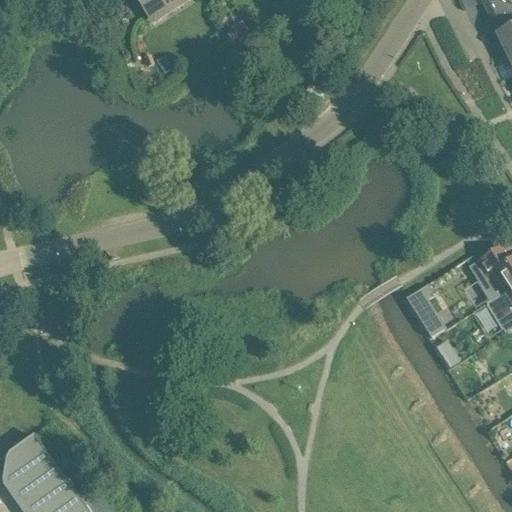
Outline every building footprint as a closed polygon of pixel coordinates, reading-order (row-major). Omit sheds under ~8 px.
[(137,0),(153,25),(190,0),(137,0)] [(474,0),(461,0),(466,11),(477,6),(474,0)] [(511,0),(481,0),(482,0),(493,24),(511,14),(511,0)] [(497,51),(502,60),(511,55),(511,14),(493,24),(498,35),(497,35),(503,48),(497,51)] [(230,29),(236,40),(251,31),(244,21),(230,29)] [(511,66),(511,55),(502,60),(507,70),(511,66)] [(501,249),(470,269),(485,291),(492,303),(511,289),(511,262),(511,263),(501,249)] [(424,290),(408,301),(414,311),(428,303),(435,298),(428,287),(424,290)] [(490,304),(509,334),(511,332),(511,289),(492,303),(490,304)] [(454,353),(444,360),(451,370),(461,363),(454,353)] [(110,511),(92,487),(76,498),(35,440),(9,458),(5,483),(25,511),(110,511)]
